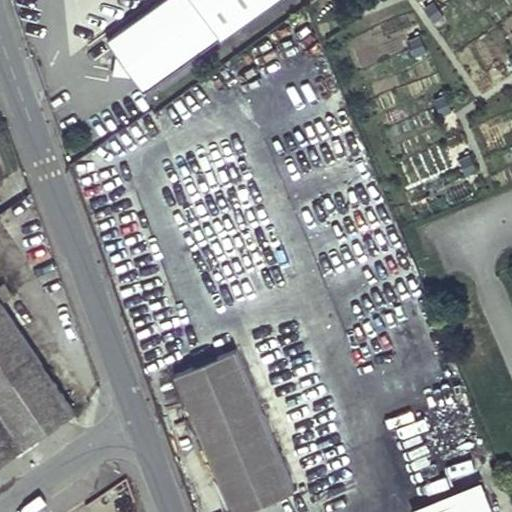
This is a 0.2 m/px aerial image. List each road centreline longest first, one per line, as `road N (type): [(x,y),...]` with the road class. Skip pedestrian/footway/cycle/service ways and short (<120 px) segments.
road 1 (residential): [(132,441),(0,27)]
road 2 (residential): [(132,441),(26,511)]
